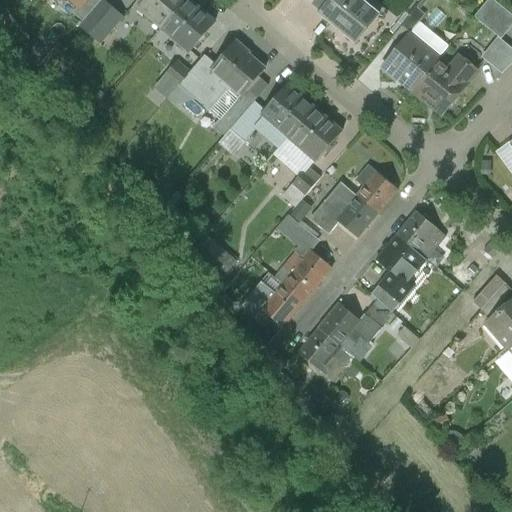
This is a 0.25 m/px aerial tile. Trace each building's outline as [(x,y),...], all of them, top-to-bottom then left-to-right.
[(70,0),(79,7),(80,8),(87,0),(70,0)] [(87,0),(80,8),(79,7),(73,14),(83,23),(102,0),(87,0)] [(187,1),(186,0),(140,0),(135,6),(163,29),(187,1)] [(371,10),(358,0),(333,0),(321,15),(352,41),(365,24),(362,22),(371,10)] [(511,27),(511,16),(492,0),(489,0),(474,18),(501,40),(501,41),(511,27)] [(215,24),(187,1),(163,29),(190,53),(215,24)] [(112,7),(101,21),(113,31),(125,18),(112,7)] [(409,18),(391,39),(401,47),(418,25),(409,18)] [(418,25),(401,47),(383,68),(412,92),(439,59),(448,48),(419,24),(418,24),(418,25)] [(501,40),(484,61),(502,75),(511,65),(511,49),(501,41),(501,40)] [(250,55),(235,42),(215,66),(190,96),(209,112),(227,91),(229,93),(233,88),(242,95),(243,97),(259,78),(265,71),(248,57),(250,55)] [(190,74),(179,86),(190,96),(215,66),(205,57),(190,74)] [(439,59),(412,92),(441,116),(468,83),(468,82),(476,72),(460,59),(451,69),(439,59)] [(177,63),(166,75),(179,86),(190,74),(177,63)] [(242,96),(215,128),(225,137),(230,131),(253,105),(269,87),(259,78),(243,97),(242,95),(242,96)] [(314,110),(287,87),(264,113),(262,115),(265,118),(290,139),(314,110)] [(253,105),(230,131),(244,143),(256,128),(265,118),(262,115),(264,113),(253,105)] [(342,134),(314,110),(290,139),(317,162),(342,134)] [(290,139),(265,118),(256,128),(280,149),(290,139)] [(509,176),(511,173),(511,149),(508,144),(494,155),(509,176)] [(398,192),(369,167),(357,182),(364,188),(356,197),(378,215),(398,192)] [(307,168),(293,184),(306,196),(320,180),(307,168)] [(295,209),(306,196),(293,184),(282,197),(295,209)] [(334,194),(311,221),(329,235),(339,223),(358,239),(378,215),(356,197),(356,198),(348,191),(341,200),(334,194)] [(311,207),(304,202),(291,217),(297,223),(311,207)] [(446,237),(417,213),(397,236),(426,261),(446,237)] [(317,240),(297,223),(296,224),(290,218),(280,230),(307,252),(317,240)] [(397,236),(376,260),(391,272),(379,286),(400,304),(414,288),(408,284),(427,261),(426,261),(397,236)] [(196,250),(226,275),(237,262),(207,237),(196,250)] [(304,262),(295,255),(283,270),(291,276),(283,285),(305,303),(332,270),(311,253),(304,262)] [(473,302),(485,288),(474,279),(463,293),(473,302)] [(283,285),(275,295),(262,283),(241,308),(255,320),(264,309),(285,327),(305,303),(283,285)] [(511,302),(511,292),(506,285),(481,312),(490,321),(511,302)] [(400,304),(379,286),(371,295),(392,314),(400,304)] [(511,302),(490,321),(489,322),(498,332),(495,334),(507,348),(508,349),(511,344),(511,302)] [(391,319),(375,305),(365,316),(382,330),(391,319)] [(359,323),(338,306),(319,330),(340,348),(360,324),(359,323)] [(382,330),(365,316),(359,323),(360,324),(340,348),(341,348),(341,349),(348,354),(361,338),(369,345),(382,330)] [(340,348),(319,330),(299,354),(328,378),(340,364),(332,357),(340,348)] [(511,344),(508,349),(507,348),(499,355),(500,356),(499,360),(511,375),(511,344)]
